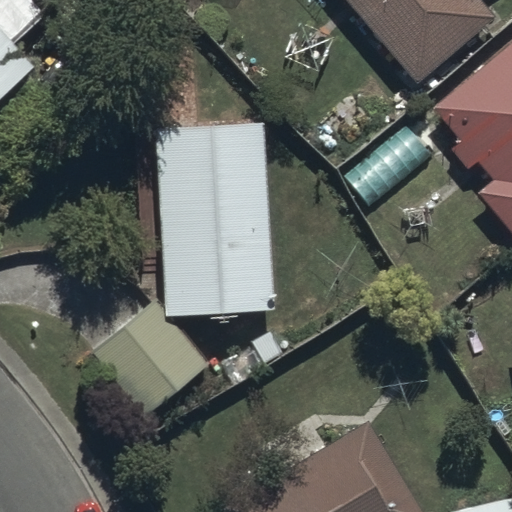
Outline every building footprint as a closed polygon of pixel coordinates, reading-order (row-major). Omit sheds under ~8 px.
[(0,0),(0,84),(33,57),(14,34),(45,8),(37,0),(0,0)] [(354,0),(413,70),(492,4),(488,0),(354,0)] [(511,33),(430,97),(460,135),(451,142),(467,163),(477,155),(489,170),(475,181),(511,228),(511,33)] [(153,119),(163,306),(272,300),(262,113),(153,119)] [(203,357),(148,296),(90,348),(147,409),(203,357)] [(368,410),(225,494),(235,511),(422,511),(426,510),(368,410)] [(511,511),(511,486),(447,503),(449,511),(511,511)]
